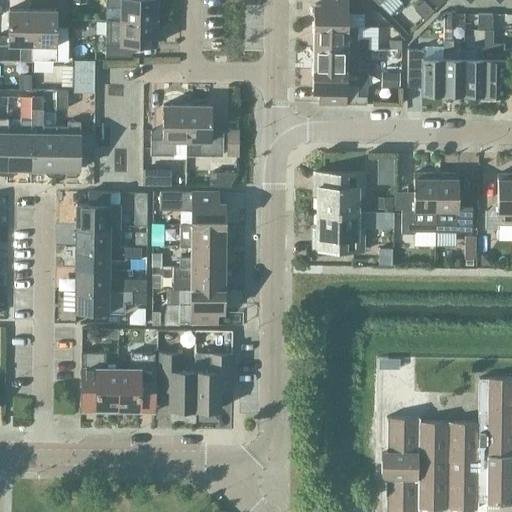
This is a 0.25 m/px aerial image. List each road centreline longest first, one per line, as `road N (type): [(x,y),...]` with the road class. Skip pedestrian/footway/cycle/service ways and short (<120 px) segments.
road 1 (residential): [(231,485),(270,433),(274,133)]
road 2 (residential): [(40,458),(44,200)]
road 3 (residential): [(274,133),(511,135)]
road 4 (unclassified): [(231,485),(183,460),(40,458)]
